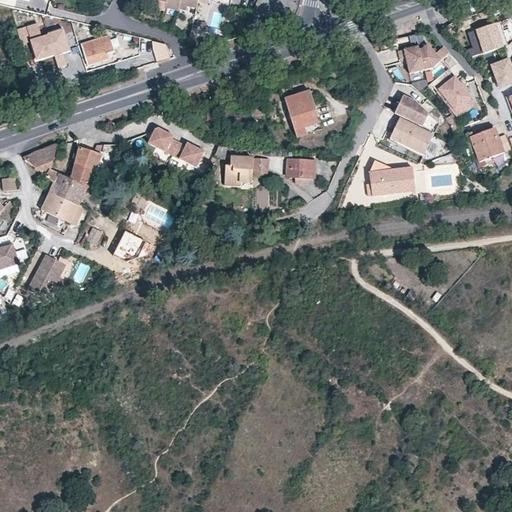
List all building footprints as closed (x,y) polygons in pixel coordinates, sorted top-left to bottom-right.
[(166,0),(166,3),(165,8),(178,11),(179,9),(181,0),(166,0)] [(200,0),(181,0),(179,9),(187,11),(188,6),(198,8),(200,2),(200,0)] [(501,21),(496,23),(505,46),(508,45),(509,44),(501,21)] [(55,55),(49,35),(43,37),(39,23),(18,28),(22,43),(32,40),(37,59),(55,55)] [(477,30),(485,53),(505,46),(496,23),(477,30)] [(55,55),(59,68),(67,65),(63,53),(71,51),(64,29),(49,34),(49,35),(55,55)] [(93,63),(111,58),(109,52),(115,50),(110,36),(83,45),(89,64),(93,63)] [(171,58),(169,52),(167,44),(154,41),(154,43),(155,47),(155,52),(158,59),(159,61),(171,58)] [(424,45),(419,47),(424,68),(432,66),(434,65),(451,51),(446,44),(438,51),(430,41),(424,45)] [(419,47),(419,46),(399,51),(401,60),(407,58),(411,74),(425,70),(424,68),(419,47)] [(511,67),(511,68),(509,60),(492,66),(500,87),(511,82),(511,67)] [(432,66),(424,68),(425,70),(428,82),(435,80),(432,66)] [(473,97),(450,68),(435,80),(433,82),(456,111),(471,98),(473,97)] [(321,123),(310,91),(287,99),(285,99),(296,130),(298,138),(308,134),(306,128),(321,123)] [(429,114),(415,101),(403,96),(395,113),(423,127),(429,114)] [(460,116),(476,104),(471,98),(456,111),(460,116)] [(456,130),(464,127),(460,118),(459,119),(456,114),(448,117),(456,130)] [(400,119),(391,138),(424,154),(434,135),(400,119)] [(174,156),(181,142),(174,139),(176,136),(160,129),(156,130),(150,144),(174,156)] [(511,150),(506,135),(499,138),(495,129),(471,139),(479,161),(486,159),(487,162),(492,161),(491,157),(494,156),(504,153),(511,150)] [(198,167),(206,151),(189,143),(188,145),(181,142),(174,156),(198,167)] [(24,158),(42,173),(55,184),(70,191),(67,200),(79,206),(80,205),(87,189),(72,181),(71,179),(57,172),(51,170),(57,149),(57,145),(54,146),(43,151),(24,158)] [(228,156),(229,147),(220,146),(215,155),(228,156)] [(103,155),(80,148),(76,164),(95,172),(103,155)] [(494,156),(497,163),(507,160),(504,153),(494,156)] [(268,175),(269,160),(231,157),(231,167),(226,167),(226,185),(234,186),(241,186),(241,182),(241,179),(253,179),(253,175),(268,175)] [(415,189),(411,166),(393,169),(373,159),(368,169),(371,184),(373,196),(415,189)] [(167,174),(171,167),(159,161),(155,168),(167,174)] [(288,177),(296,177),(310,178),(316,178),(317,162),(289,161),(288,177)] [(71,179),(72,181),(87,189),(95,172),(76,164),(71,179)] [(14,179),(1,183),(4,193),(17,189),(14,179)] [(67,200),(70,191),(55,184),(51,193),(67,200)] [(136,192),(132,202),(141,207),(147,197),(136,192)] [(266,208),(275,208),(276,193),(267,192),(266,208)] [(71,223),(79,206),(67,200),(51,193),(49,196),(42,210),(56,216),(69,223),(71,223)] [(80,205),(79,206),(71,223),(76,226),(85,207),(80,205)] [(87,242),(96,246),(103,232),(93,228),(87,242)] [(144,240),(124,231),(113,256),(126,259),(138,256),(144,240)] [(5,253),(0,254),(0,271),(19,266),(18,261),(15,253),(12,246),(4,248),(5,253)] [(15,253),(18,261),(28,257),(26,249),(15,253)] [(42,295),(46,297),(51,287),(55,288),(66,266),(46,256),(28,292),(40,298),(42,295)] [(9,288),(3,296),(8,300),(14,293),(9,288)] [(24,298),(18,295),(13,303),(20,307),(24,298)] [(0,322),(10,317),(1,300),(0,300),(0,322)]
